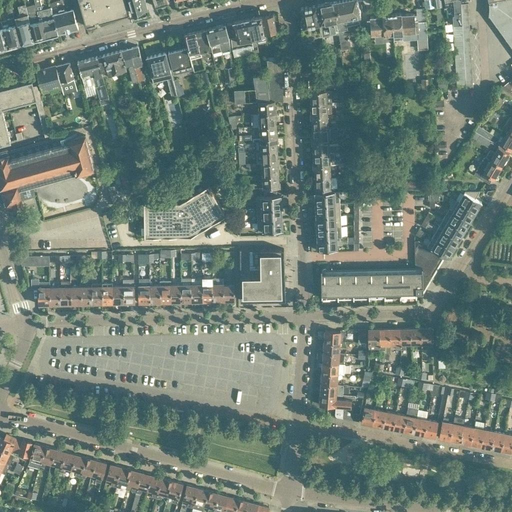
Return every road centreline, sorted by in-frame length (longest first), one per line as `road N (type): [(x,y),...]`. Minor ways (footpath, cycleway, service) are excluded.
road 1 (residential): [(289,491),(0,414)]
road 2 (residential): [(511,184),(434,316),(304,318)]
road 3 (residential): [(25,325),(304,318)]
road 4 (residential): [(0,69),(257,3)]
road 5 (residential): [(303,241),(287,0)]
road 6 (residential): [(511,465),(296,421)]
road 7 (residential): [(120,216),(128,243),(303,241)]
road 8 (residential): [(412,508),(289,491)]
